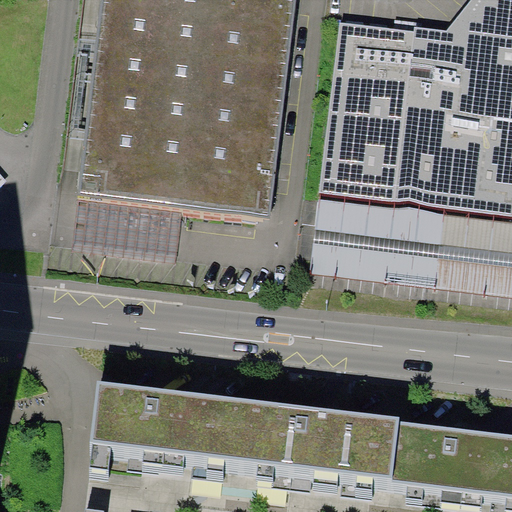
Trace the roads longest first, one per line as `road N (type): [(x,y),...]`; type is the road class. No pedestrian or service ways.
road 1 (primary): [(511,358),(0,301)]
road 2 (unknown): [(318,0),(299,140),(276,230),(238,253),(187,257)]
road 3 (unclassified): [(61,0),(36,228)]
